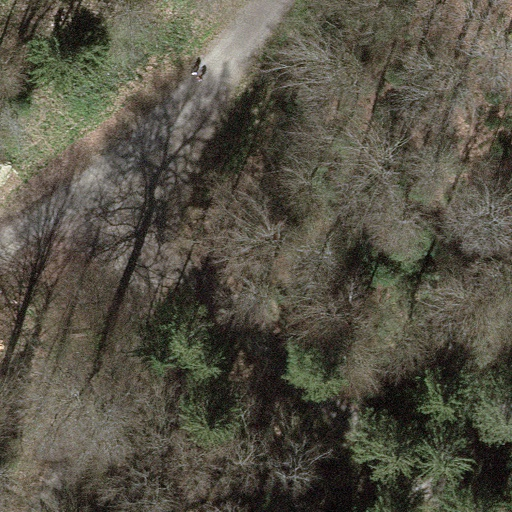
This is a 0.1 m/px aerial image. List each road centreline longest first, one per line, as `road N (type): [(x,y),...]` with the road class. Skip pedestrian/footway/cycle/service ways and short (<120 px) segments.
road 1 (track): [(123,199),(352,417),(487,511)]
road 2 (track): [(123,199),(137,291),(134,346),(47,511)]
road 3 (track): [(287,0),(123,199)]
road 4 (track): [(123,199),(0,253)]
